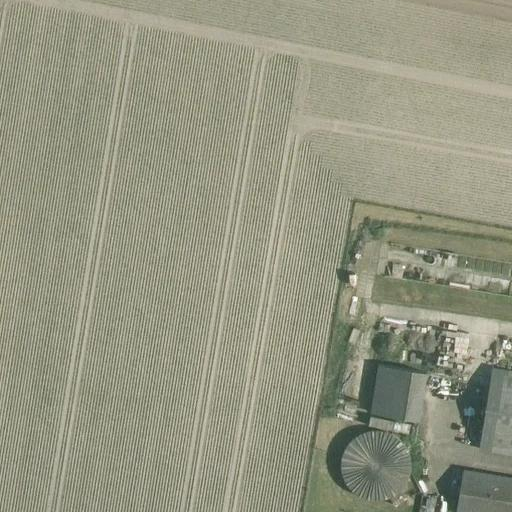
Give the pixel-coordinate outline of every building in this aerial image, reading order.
[(339,364),(336,397),(361,399),(364,367),(339,364)] [(425,375),(378,367),(370,414),(417,422),(425,375)] [(480,449),(511,454),(511,371),(493,369),(480,449)] [(341,466),(342,473),(344,480),(347,486),(353,492),(360,497),(368,500),(375,501),(383,500),(390,498),(395,495),(401,491),(405,485),(409,478),(411,470),(411,462),(409,454),(405,447),(400,441),(395,437),(389,434),(383,432),(375,431),(367,432),(359,435),(353,440),(347,446),(344,453),(341,459),(341,466)] [(511,511),(511,478),(464,471),(457,511),(511,511)]
